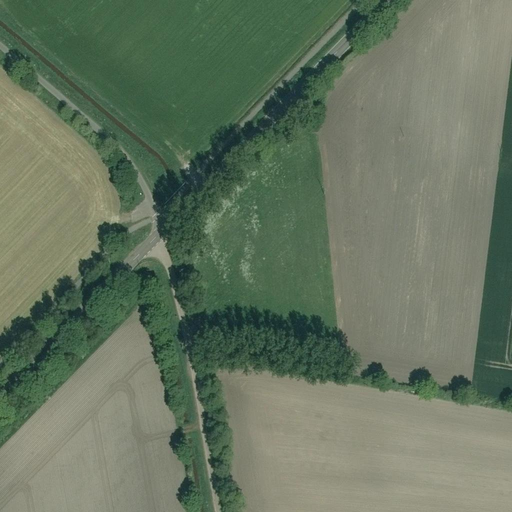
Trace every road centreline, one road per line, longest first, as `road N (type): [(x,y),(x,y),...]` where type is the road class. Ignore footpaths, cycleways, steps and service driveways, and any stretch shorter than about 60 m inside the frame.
road 1 (tertiary): [(391,0),(160,235)]
road 2 (residential): [(214,511),(160,235)]
road 3 (residential): [(160,235),(145,192),(111,142),(0,47)]
road 4 (tertiary): [(160,235),(0,400)]
